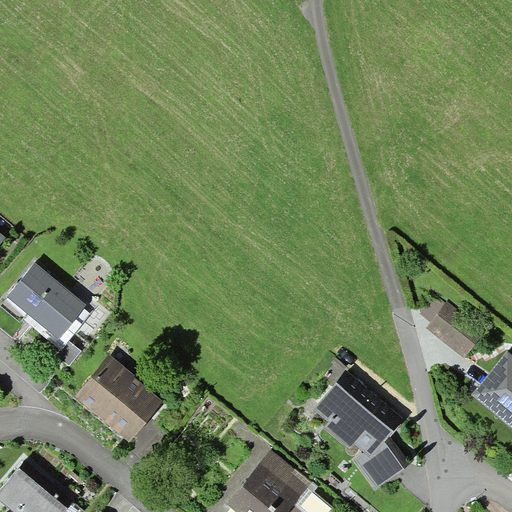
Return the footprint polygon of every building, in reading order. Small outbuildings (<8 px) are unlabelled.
[(36,263),(8,297),(59,340),(87,305),(36,263)] [(431,323),(446,304),(435,295),(420,314),(431,323)] [(431,323),(427,328),(465,358),(486,332),(448,302),(446,304),(431,323)] [(82,351),(65,337),(53,352),(70,366),(82,351)] [(511,354),(508,351),(472,394),(511,427),(511,354)] [(110,354),(75,397),(130,442),(164,401),(134,376),(135,375),(110,354)] [(333,386),(346,371),(349,369),(336,357),(332,362),(334,364),(323,377),(333,386)] [(354,444),(365,453),(353,461),(375,490),(410,465),(390,437),(404,420),(346,371),(333,386),(314,410),(329,423),(325,427),(350,449),(354,444)] [(271,449),(227,504),(237,511),(303,511),(295,505),(312,483),(271,449)] [(19,467),(0,489),(0,500),(13,511),(63,511),(67,508),(19,467)] [(318,487),(312,483),(295,505),(303,511),(331,511),(335,508),(314,491),(318,487)]
